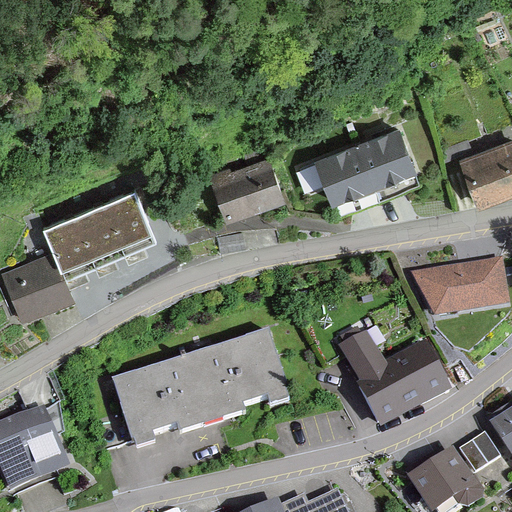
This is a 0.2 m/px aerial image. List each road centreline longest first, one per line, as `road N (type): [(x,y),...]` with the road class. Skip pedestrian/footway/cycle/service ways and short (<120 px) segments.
road 1 (residential): [(511,215),(249,260),(149,298),(0,384)]
road 2 (residential): [(511,361),(440,416),(392,440),(108,511)]
